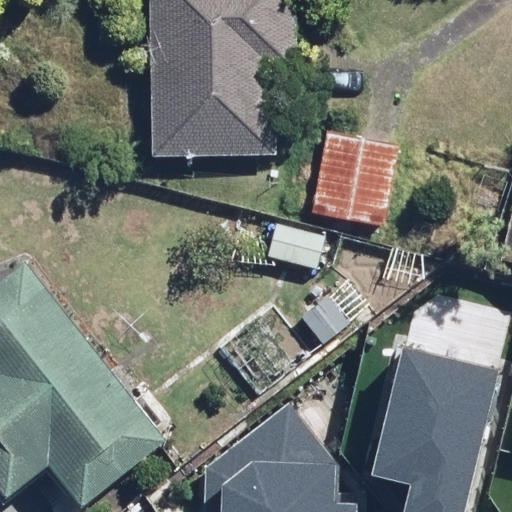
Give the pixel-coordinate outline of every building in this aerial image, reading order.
[(295,72),(297,0),(156,0),(152,152),(276,157),(279,72),(295,72)] [(396,138),(327,134),(321,216),(391,220),(396,138)] [(27,256),(0,277),(0,480),(13,497),(56,463),(88,504),(171,439),(27,256)] [(321,475),(347,481),(339,511),(416,511),(451,366),(353,343),(321,475)] [(511,372),(497,369),(481,436),(511,442),(511,372)] [(302,511),(304,502),(278,500),(281,456),(296,444),(264,402),(184,465),(180,511),(302,511)]
